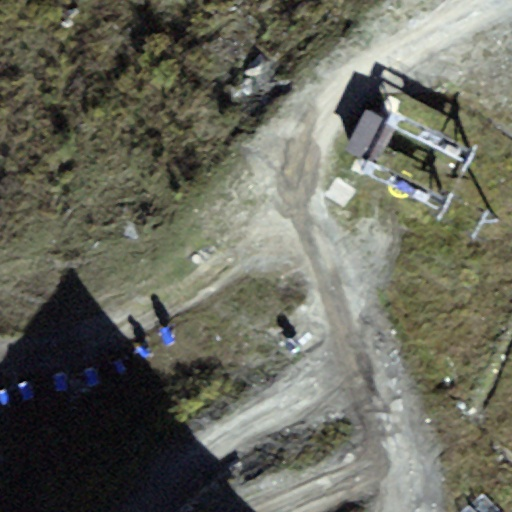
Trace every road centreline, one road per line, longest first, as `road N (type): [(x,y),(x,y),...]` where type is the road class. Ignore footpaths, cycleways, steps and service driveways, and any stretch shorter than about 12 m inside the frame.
road 1 (track): [(0,361),(116,335),(316,219)]
road 2 (track): [(510,0),(349,78),(324,102),(308,127),(302,161),(316,219)]
road 3 (track): [(316,219),(401,511)]
